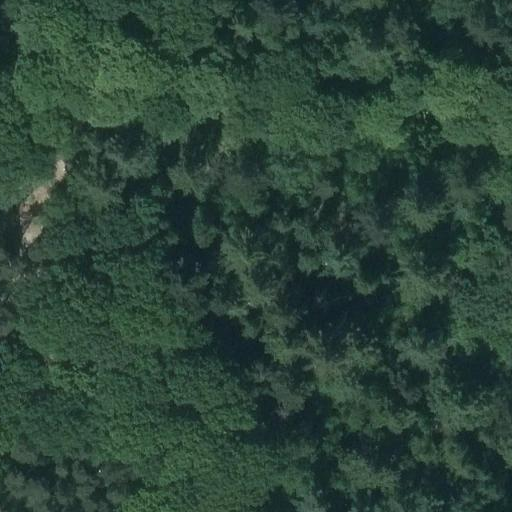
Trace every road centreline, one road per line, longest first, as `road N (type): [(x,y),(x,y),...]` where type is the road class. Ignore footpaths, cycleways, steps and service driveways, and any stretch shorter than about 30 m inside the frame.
road 1 (unclassified): [(0,25),(65,63),(144,80),(347,78),(511,90)]
road 2 (unknown): [(380,0),(305,43),(174,29),(100,41),(0,111)]
